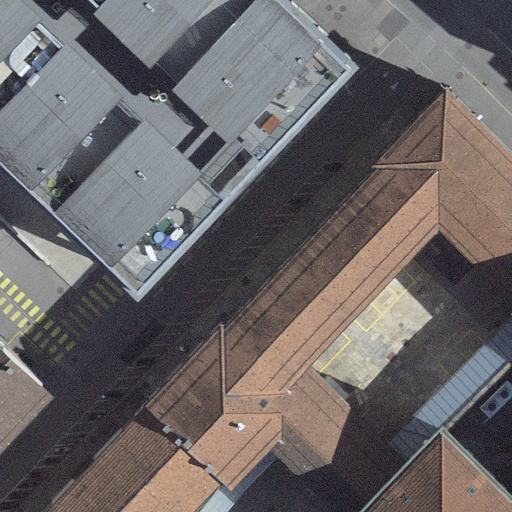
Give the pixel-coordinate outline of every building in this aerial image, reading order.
[(0,0),(0,128),(145,263),(359,39),(316,0),(0,0)] [(511,278),(511,125),(446,63),(141,380),(143,382),(228,463),(269,420),(342,489),(398,433),(307,347),(439,210),(511,278)] [(335,496),(350,511),(511,511),(511,278),(511,468),(438,394),(398,433),(342,489),(335,496)] [(0,314),(0,419),(52,366),(0,314)] [(190,511),(228,463),(143,382),(20,508),(24,511),(190,511)]
